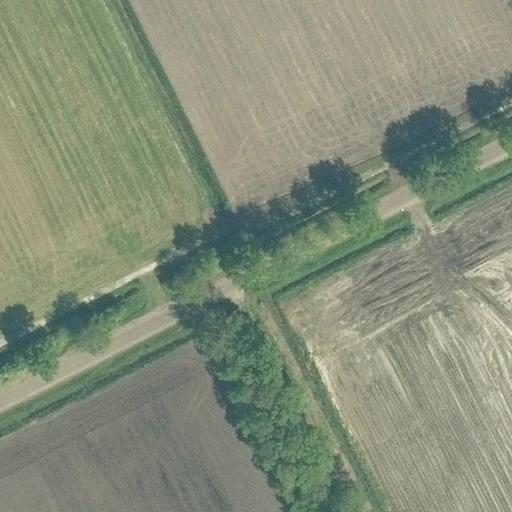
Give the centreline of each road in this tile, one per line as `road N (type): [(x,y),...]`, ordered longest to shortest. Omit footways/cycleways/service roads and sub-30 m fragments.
road 1 (tertiary): [(0,399),(511,140)]
road 2 (track): [(0,344),(207,239),(318,199),(511,102)]
road 3 (track): [(234,280),(353,511)]
